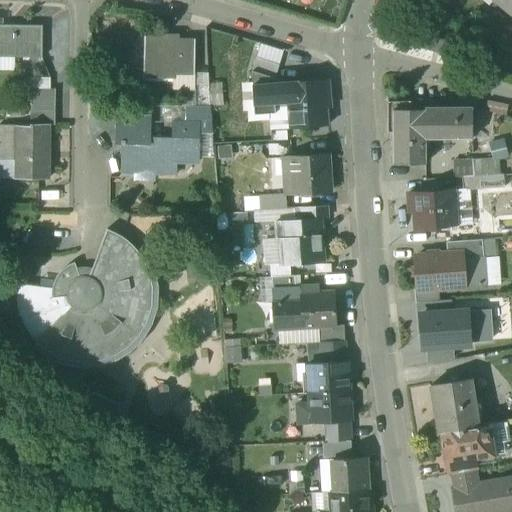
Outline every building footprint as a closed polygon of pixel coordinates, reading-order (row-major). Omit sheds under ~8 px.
[(511,0),(493,0),(511,15),(511,0)] [(43,27),(0,26),(0,58),(42,59),(43,27)] [(444,41),(415,33),(411,45),(441,53),(444,41)] [(170,36),(147,36),(146,78),(174,79),(174,74),(194,75),(195,42),(170,41),(170,36)] [(279,64),(256,57),(252,71),(275,78),(279,64)] [(328,79),(285,83),(285,82),(275,78),(252,71),(251,73),(254,115),(275,113),(274,103),(287,102),(290,129),(328,125),(326,108),(329,108),(329,100),(330,100),(328,79)] [(197,106),(210,106),(207,75),(194,75),(197,106)] [(209,86),(210,106),(223,105),(221,85),(209,86)] [(31,90),(31,112),(56,112),(56,91),(31,90)] [(413,110),(413,101),(388,101),(388,133),(394,133),(394,166),(426,165),(425,132),(456,132),(456,140),(473,140),(473,109),(413,110)] [(197,106),(185,106),(185,121),(199,122),(199,126),(211,126),(210,106),(197,106)] [(31,112),(30,125),(51,125),(55,125),(56,112),(31,112)] [(150,118),(117,117),(117,145),(123,145),(122,175),(153,175),(154,138),(150,138),(150,118)] [(185,121),(172,121),(172,139),(154,138),(153,175),(171,175),(172,162),(198,163),(199,126),(199,122),(185,121)] [(30,127),(16,127),(16,180),(47,180),(48,153),(51,153),(51,125),(30,125),(30,127)] [(211,126),(199,126),(199,158),(213,159),(211,126)] [(328,155),(284,157),(286,196),(330,193),(328,155)] [(483,175),(462,177),(463,190),(484,189),(483,175)] [(452,190),(407,193),(409,212),(414,211),(415,230),(455,227),(452,190)] [(326,206),(293,208),(294,221),(320,219),(327,219),(326,206)] [(294,221),(275,222),(276,241),(280,241),(281,265),(305,264),(323,263),(320,219),(294,221)] [(106,230),(88,278),(84,278),(79,278),(74,264),(64,269),(56,278),(52,289),(52,300),(67,299),(68,301),(69,304),(71,306),(36,344),(34,346),(35,348),(38,345),(51,354),(65,360),(82,363),(100,361),(114,356),(127,348),(138,336),(146,323),(151,306),(151,288),(148,273),(142,259),(127,241),(106,230)] [(482,240),(446,242),(447,254),(461,253),(462,260),(482,258),(483,258),(482,240)] [(447,254),(415,257),(417,289),(417,290),(438,289),(463,287),(462,260),(461,253),(447,254)] [(482,258),(462,260),(463,287),(485,285),(485,284),(484,284),(482,258)] [(295,276),(272,277),(273,289),(295,288),(295,276)] [(52,289),(17,285),(16,298),(18,313),(27,332),(36,344),(71,306),(69,304),(68,301),(67,299),(52,300),(52,289)] [(438,289),(417,290),(417,289),(414,289),(415,303),(439,301),(438,289)] [(334,292),(299,294),(300,303),(301,328),(318,327),(336,326),(336,325),(334,292)] [(439,301),(415,303),(416,317),(420,317),(420,315),(452,313),(451,300),(439,301)] [(300,303),(276,304),(278,329),(301,328),(300,303)] [(488,310),(467,312),(469,342),(490,341),(488,310)] [(420,315),(420,317),(423,349),(469,345),(469,342),(467,312),(452,313),(420,315)] [(336,326),(318,327),(319,343),(321,343),(344,342),(343,325),(336,325),(336,326)] [(344,342),(321,343),(321,362),(344,361),(344,342)] [(321,362),(307,363),(308,380),(302,380),(303,394),(309,394),(348,391),(347,361),(344,361),(321,362)] [(469,379),(430,386),(438,433),(444,432),(482,426),(478,401),(473,402),(469,379)] [(348,391),(309,394),(311,423),(325,422),(348,421),(350,421),(348,391)] [(348,421),(325,422),(327,443),(350,441),(348,421)] [(505,422),(487,425),(490,441),(507,438),(505,426),(505,423),(506,423),(505,422)] [(482,426),(444,432),(448,453),(445,456),(446,463),(474,458),(493,455),(490,441),(487,425),(482,426)] [(364,458),(332,460),(335,492),(336,492),(367,490),(364,458)] [(474,458),(447,463),(449,474),(451,474),(476,470),(476,469),(474,458)] [(476,470),(451,474),(454,488),(478,484),(476,470)] [(290,493),(304,493),(304,478),(290,478),(290,493)] [(454,488),(452,489),(455,511),(506,511),(511,511),(511,478),(478,484),(454,488)] [(367,490),(336,492),(337,507),(331,508),(331,511),(372,511),(371,490),(367,490)]
